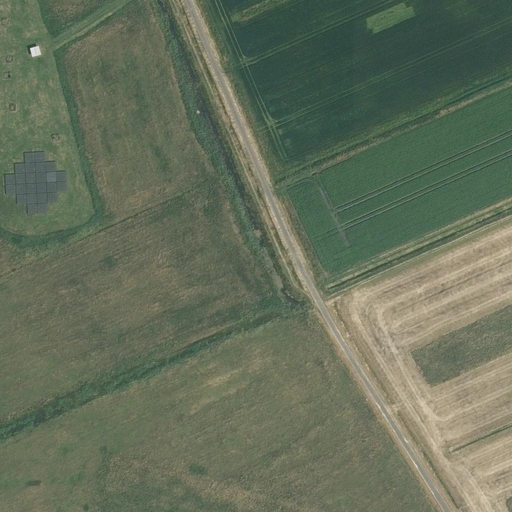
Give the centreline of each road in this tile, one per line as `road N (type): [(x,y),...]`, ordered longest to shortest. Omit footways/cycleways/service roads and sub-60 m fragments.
road 1 (unclassified): [(447,511),(319,304),(187,0)]
road 2 (track): [(511,218),(319,304)]
road 3 (track): [(121,0),(42,49),(25,0)]
road 4 (track): [(75,180),(42,49)]
